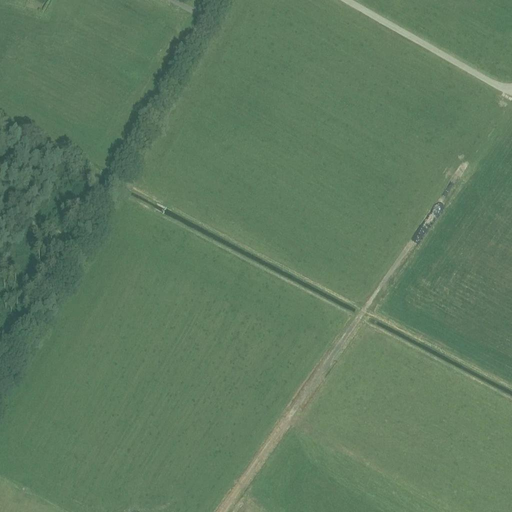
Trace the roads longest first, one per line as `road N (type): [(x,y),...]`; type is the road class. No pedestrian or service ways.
road 1 (unclassified): [(0,372),(214,0)]
road 2 (unclassified): [(344,0),(511,89)]
